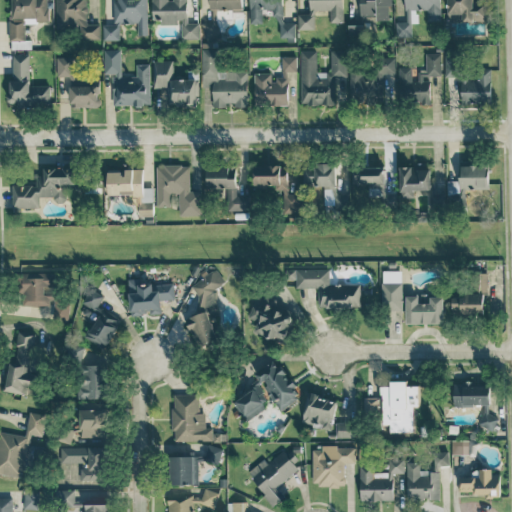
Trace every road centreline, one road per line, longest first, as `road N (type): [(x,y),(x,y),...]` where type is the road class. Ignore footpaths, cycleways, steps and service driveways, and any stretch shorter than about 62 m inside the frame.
road 1 (residential): [(0,136),(511,132)]
road 2 (residential): [(511,353),(332,354)]
road 3 (residential): [(152,357),(135,393),(135,511)]
